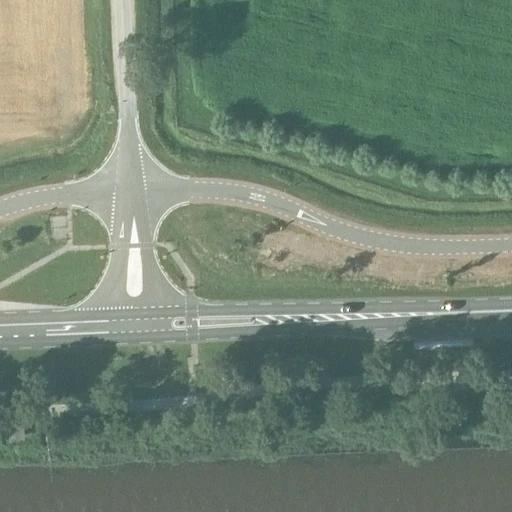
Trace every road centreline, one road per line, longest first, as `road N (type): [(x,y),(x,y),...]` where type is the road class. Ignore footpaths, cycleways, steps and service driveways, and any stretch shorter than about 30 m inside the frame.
road 1 (unclassified): [(130,193),(231,193),(381,242),(511,245)]
road 2 (primary): [(133,338),(427,323),(438,314)]
road 3 (primary): [(438,314),(426,306),(156,311)]
road 4 (unclassified): [(130,193),(121,0)]
road 5 (primary): [(0,343),(133,338)]
road 6 (unclassified): [(130,193),(43,196),(0,209)]
road 7 (unclassified): [(130,193),(109,313)]
road 8 (unclassified): [(156,311),(130,193)]
